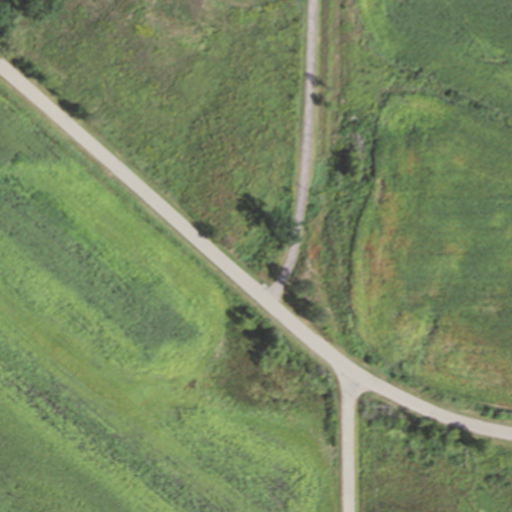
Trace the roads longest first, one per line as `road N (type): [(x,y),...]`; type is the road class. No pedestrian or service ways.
road 1 (residential): [(511,433),(432,411),(364,379),(0,63)]
road 2 (residential): [(352,370),(350,511)]
